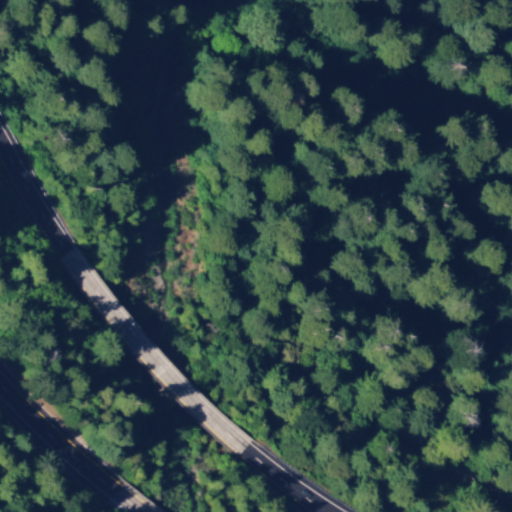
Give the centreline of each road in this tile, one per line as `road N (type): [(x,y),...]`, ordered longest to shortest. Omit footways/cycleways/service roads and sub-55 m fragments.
road 1 (track): [(511,159),(272,0)]
road 2 (motorway): [(251,457),(158,367),(74,259)]
road 3 (motorway): [(0,377),(126,500)]
road 4 (motorway): [(74,259),(0,133)]
